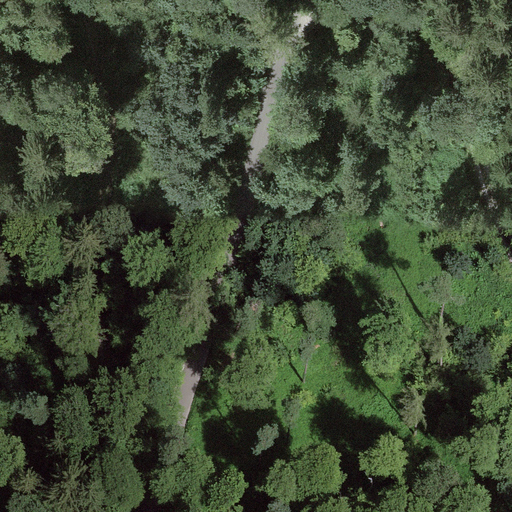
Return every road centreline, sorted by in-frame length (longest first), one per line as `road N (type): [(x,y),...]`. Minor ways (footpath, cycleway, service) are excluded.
road 1 (unclassified): [(145,511),(235,231),(286,0)]
road 2 (track): [(107,511),(105,90),(82,0)]
road 3 (track): [(511,258),(452,67),(431,30),(409,12),(381,6),(286,21)]
